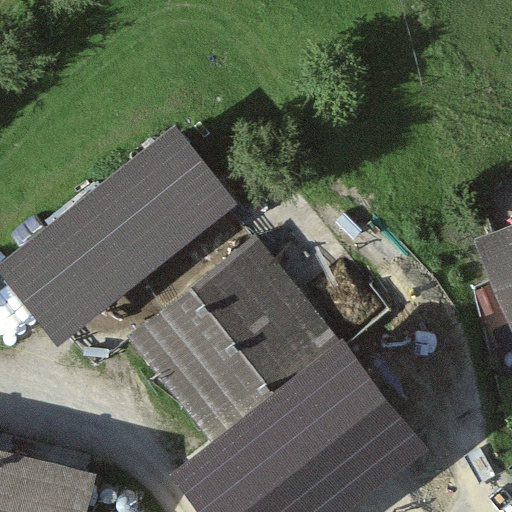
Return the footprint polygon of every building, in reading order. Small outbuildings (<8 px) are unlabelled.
[(175,109),(0,245),(0,249),(58,324),(235,186),(175,109)] [(511,210),(474,226),(511,317),(511,210)] [(341,333),(261,230),(133,329),(214,434),(179,461),(218,511),(303,511),(430,415),(357,321),(341,333)] [(81,511),(95,454),(0,432),(0,511),(81,511)] [(109,491),(112,490),(114,488),(116,486),(117,483),(117,481),(116,478),(114,475),(111,474),(108,473),(105,474),(103,475),(101,477),(100,480),(99,483),(100,485),(101,488),(104,490),(106,491),(109,491)] [(123,494),(126,496),(130,497),(134,497),(137,495),(140,493),(142,489),(142,486),(142,482),(140,479),(137,476),(134,475),(130,475),(127,475),(123,477),(121,480),(120,484),(120,488),(121,491),(123,494)]
